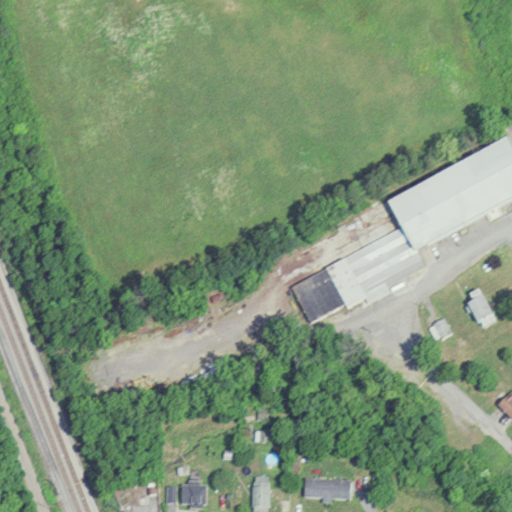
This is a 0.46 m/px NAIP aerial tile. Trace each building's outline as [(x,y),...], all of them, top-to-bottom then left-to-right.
[(511,139),(392,204),(406,229),(419,254),(511,202),(511,139)] [(295,289),(313,323),(347,305),(350,310),(368,299),(372,305),(393,293),(391,289),(428,269),(419,254),(406,229),(295,289)] [(471,324),(490,320),(485,296),(466,300),(471,324)] [(450,333),(442,319),(429,326),(436,340),(450,333)] [(511,418),(511,398),(507,394),(495,405),(510,421),(511,418)] [(250,511),(269,511),(269,478),(250,478),(250,511)] [(349,480),(302,480),(302,500),(349,500),(349,480)] [(205,508),(205,485),(179,485),(179,508),(205,508)] [(165,504),(176,504),(176,487),(165,487),(165,504)]
